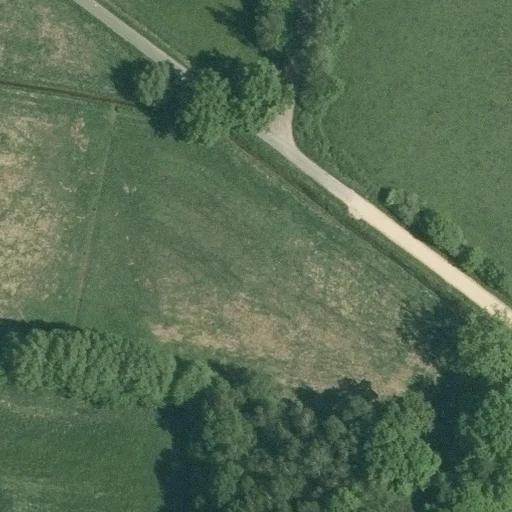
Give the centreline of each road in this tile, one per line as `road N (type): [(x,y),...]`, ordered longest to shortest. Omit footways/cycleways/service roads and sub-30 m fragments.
road 1 (unclassified): [(511,315),(281,145)]
road 2 (track): [(281,145),(85,0)]
road 3 (unclassified): [(306,0),(281,145)]
